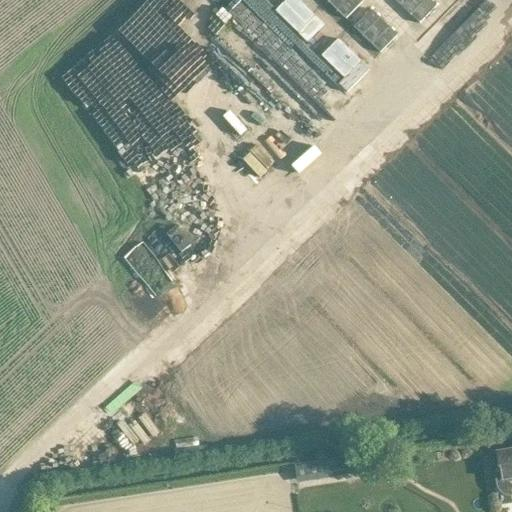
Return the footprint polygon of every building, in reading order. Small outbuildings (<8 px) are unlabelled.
[(297,0),(286,0),(275,12),(306,42),(323,24),(297,0)] [(323,0),(344,19),(361,0),(323,0)] [(430,0),(392,0),(417,22),(434,3),(430,0)] [(372,6),(351,22),(374,52),(394,36),(372,6)] [(338,39),(322,56),(344,78),(338,84),(346,92),(369,70),(338,39)] [(317,134),(328,123),(310,103),(293,119),(303,130),(309,125),(317,134)] [(202,230),(191,252),(214,264),(225,242),(202,230)] [(511,450),(497,453),(500,473),(497,476),(496,481),(496,485),(498,490),(501,494),(505,496),(508,496),(511,495),(511,450)] [(332,477),(331,461),(291,465),(292,481),(332,477)]
